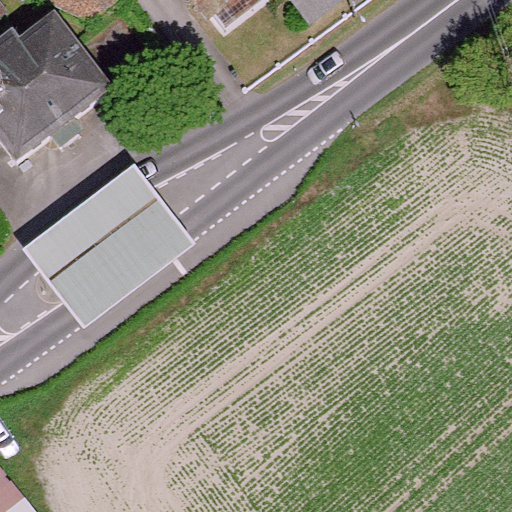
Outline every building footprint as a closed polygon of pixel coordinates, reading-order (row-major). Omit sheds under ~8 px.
[(9,0),(94,38),(125,0),(9,0)] [(176,0),(177,1),(206,40),(215,33),(222,45),(283,7),(307,39),(352,7),(346,0),(176,0)] [(0,36),(12,28),(0,11),(0,36)] [(56,147),(112,106),(57,30),(18,54),(12,46),(0,53),(0,159),(14,178),(56,147)] [(4,263),(66,344),(175,257),(116,179),(4,263)]
